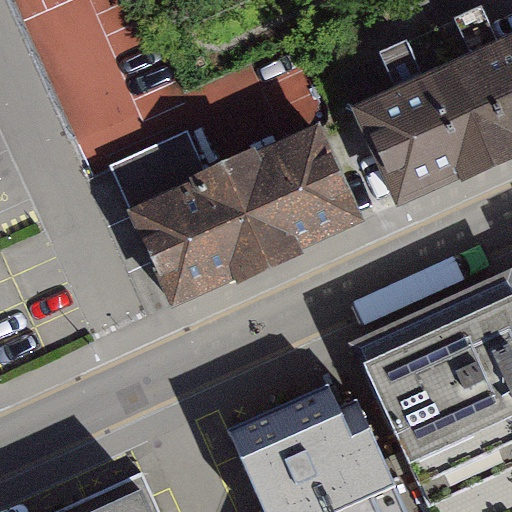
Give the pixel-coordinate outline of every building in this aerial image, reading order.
[(350,123),(392,216),(511,163),(511,52),(503,56),(487,19),(379,66),(395,103),(350,123)] [(161,321),(368,228),(326,136),(120,229),(161,321)] [(511,511),(511,300),(366,368),(432,511),(511,511)] [(337,425),(245,466),(265,511),(397,511),(365,439),(347,446),(337,425)] [(160,511),(154,498),(122,511),(160,511)]
